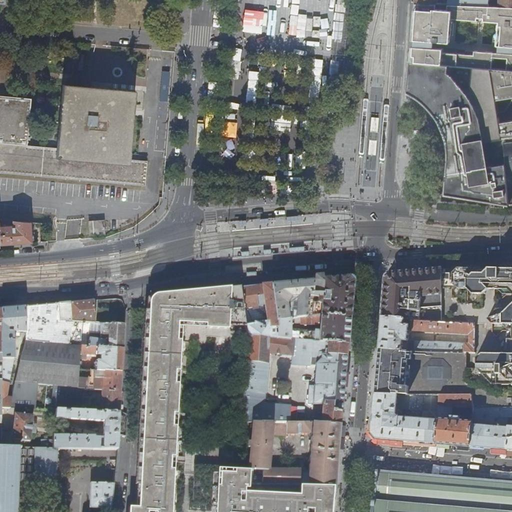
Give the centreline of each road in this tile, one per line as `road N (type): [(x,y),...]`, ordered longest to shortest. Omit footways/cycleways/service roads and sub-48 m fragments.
road 1 (residential): [(181,222),(203,0)]
road 2 (tertiary): [(386,211),(403,0)]
road 3 (tertiary): [(386,211),(333,206),(181,222)]
road 4 (residential): [(354,453),(373,256)]
road 5 (tertiary): [(180,277),(373,256)]
road 6 (tertiary): [(181,222),(112,249),(0,260)]
road 7 (tertiary): [(0,293),(180,277)]
road 8 (residential): [(511,466),(354,453)]
road 9 (tertiary): [(373,256),(511,245)]
road 10 (tertiary): [(511,219),(386,211)]
